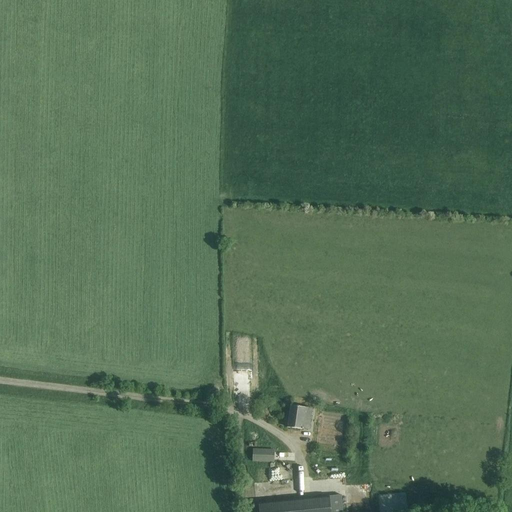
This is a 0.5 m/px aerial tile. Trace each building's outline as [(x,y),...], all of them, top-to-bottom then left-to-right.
[(308,430),(310,409),(289,407),(287,428),(308,430)] [(253,449),(252,462),(274,463),(274,450),(253,449)] [(298,467),(261,468),(261,482),(271,482),(271,485),(280,485),(280,479),(298,479),(298,467)] [(348,467),(331,467),(331,477),(348,477),(348,467)] [(407,511),(406,493),(378,496),(379,511),(407,511)] [(342,511),(341,495),(258,503),(258,511),(342,511)]
